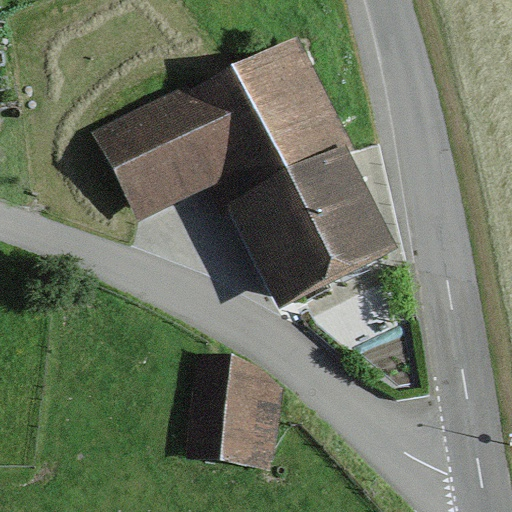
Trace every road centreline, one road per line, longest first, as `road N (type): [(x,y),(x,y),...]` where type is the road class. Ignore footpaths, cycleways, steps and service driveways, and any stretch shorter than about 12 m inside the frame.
road 1 (unclassified): [(481,477),(443,472),(402,452),(222,315),(0,221)]
road 2 (tertiary): [(481,477),(430,180)]
road 3 (unclassified): [(386,0),(430,180)]
